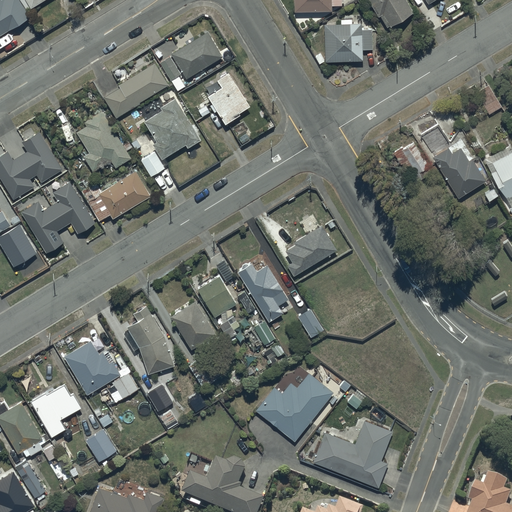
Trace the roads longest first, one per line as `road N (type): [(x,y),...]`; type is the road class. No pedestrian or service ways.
road 1 (residential): [(0,338),(323,136)]
road 2 (residential): [(323,136),(409,279),(478,351)]
road 3 (residential): [(323,136),(511,21)]
road 4 (residential): [(0,97),(159,0)]
road 5 (residential): [(478,351),(417,511)]
road 6 (residential): [(238,0),(323,136)]
